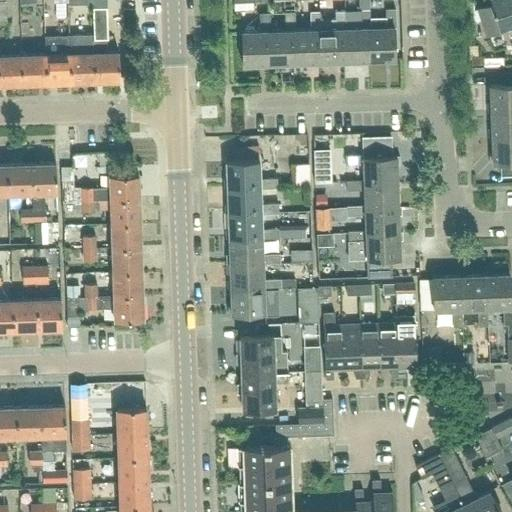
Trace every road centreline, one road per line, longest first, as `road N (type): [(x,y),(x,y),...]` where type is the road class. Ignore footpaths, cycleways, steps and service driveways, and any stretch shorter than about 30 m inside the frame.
road 1 (residential): [(189,356),(175,107)]
road 2 (residential): [(438,100),(245,108)]
road 3 (residential): [(0,366),(189,356)]
road 4 (residential): [(0,114),(175,107)]
road 5 (residential): [(511,221),(472,221),(446,201),(438,100)]
road 6 (residential): [(193,511),(189,356)]
